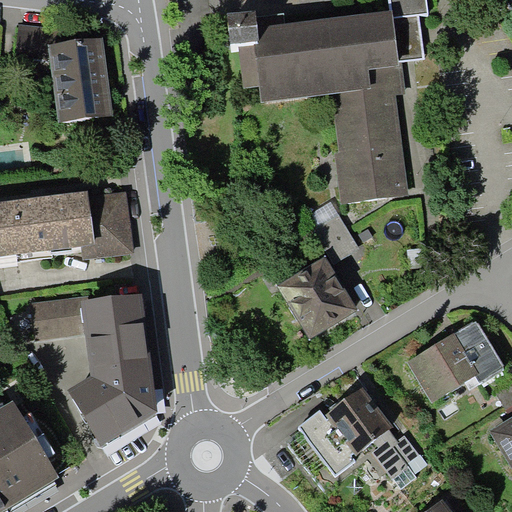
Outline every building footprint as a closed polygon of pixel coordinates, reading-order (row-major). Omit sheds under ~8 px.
[(376,200),(408,196),(396,94),(405,93),(402,62),(423,60),(418,17),(428,16),(426,0),(390,0),(392,14),(259,29),(258,21),(227,24),(230,55),(239,54),(244,92),(260,90),(261,107),(332,99),(343,204),(376,200)] [(56,119),(110,111),(102,37),(22,24),(15,57),(49,60),(56,119)] [(133,253),(125,183),(0,197),(0,252),(84,242),(86,258),(133,253)] [(307,331),(352,305),(328,264),(360,246),(333,200),(310,214),(319,229),(266,260),(307,331)] [(52,392),(86,444),(153,407),(137,289),(32,304),(36,340),(85,337),(84,370),(52,392)] [(432,400),(499,360),(474,319),(407,358),(432,400)] [(511,384),(501,392),(511,408),(511,411),(489,427),(511,461),(511,384)] [(387,475),(419,453),(400,426),(393,431),(361,385),(302,426),(334,472),(368,449),(387,475)] [(0,503),(54,472),(10,396),(0,402),(0,503)] [(446,511),(440,503),(427,511),(446,511)]
